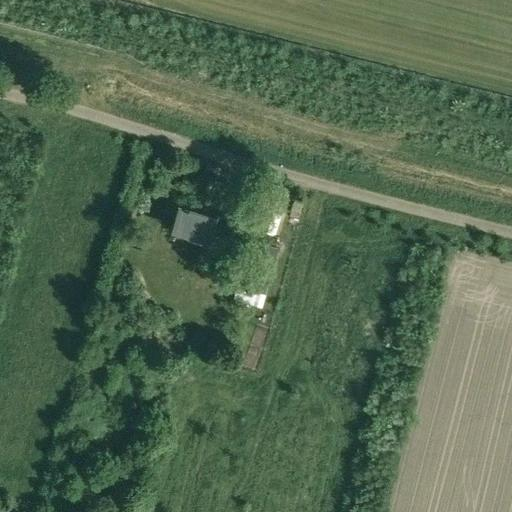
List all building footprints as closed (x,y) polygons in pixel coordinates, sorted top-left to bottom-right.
[(511,0),(465,0),(511,11),(511,0)] [(511,63),(471,54),(465,76),(511,87),(511,63)] [(210,232),(216,214),(203,210),(202,215),(179,208),(172,230),(208,241),(210,232)] [(216,214),(210,232),(238,241),(244,224),(216,215),(216,214)] [(233,298),(257,305),(260,293),(265,295),(278,247),(263,243),(263,244),(248,241),(233,298)]
